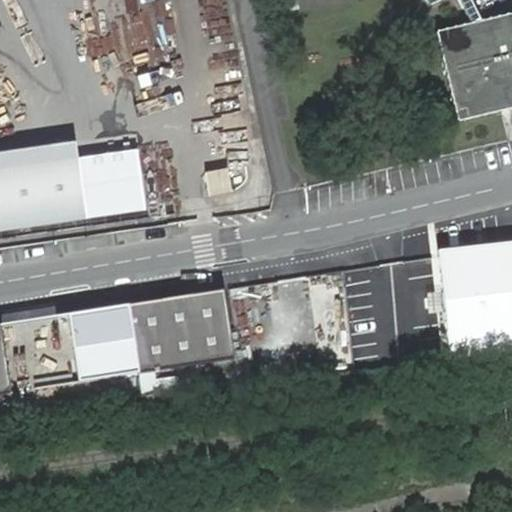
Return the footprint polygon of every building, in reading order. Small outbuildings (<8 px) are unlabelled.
[(480,0),(462,0),(477,23),(444,32),(465,122),(511,111),(511,15),(491,20),(480,0)] [(74,135),(0,146),(0,231),(147,208),(137,147),(77,156),(74,135)] [(208,199),(225,195),(231,194),(227,170),(204,173),(208,199)] [(511,342),(511,242),(438,252),(450,349),(511,342)] [(223,290),(126,305),(138,374),(234,359),(223,290)] [(289,372),(305,371),(304,342),(289,343),(289,372)]
